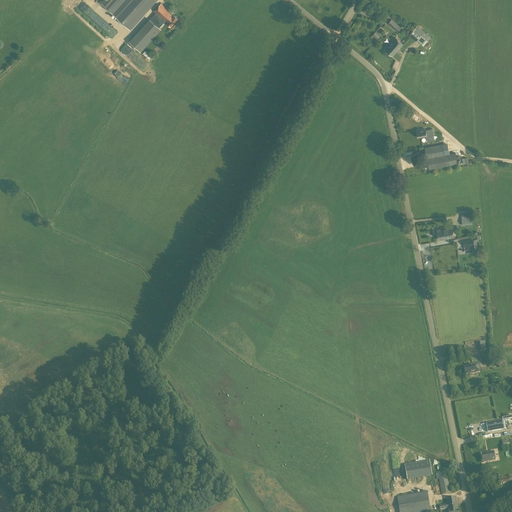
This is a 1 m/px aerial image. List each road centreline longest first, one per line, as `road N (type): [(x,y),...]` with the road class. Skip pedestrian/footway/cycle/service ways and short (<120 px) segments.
road 1 (unclassified): [(469,511),(382,84),(337,39)]
road 2 (track): [(337,39),(155,358),(140,365),(130,356)]
road 3 (track): [(382,84),(476,158),(511,162)]
